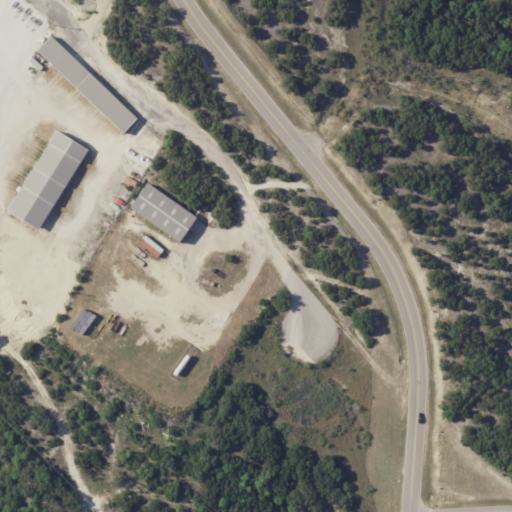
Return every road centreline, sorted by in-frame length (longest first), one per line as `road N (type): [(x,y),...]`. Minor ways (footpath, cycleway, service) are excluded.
road 1 (residential): [(411,511),(419,366),(416,321),(398,273),(189,0)]
road 2 (residential): [(54,0),(84,26),(101,57),(179,115),(247,192),(267,253),(297,289),(310,336)]
road 3 (residential): [(308,152),(353,78),(434,105),(511,192)]
